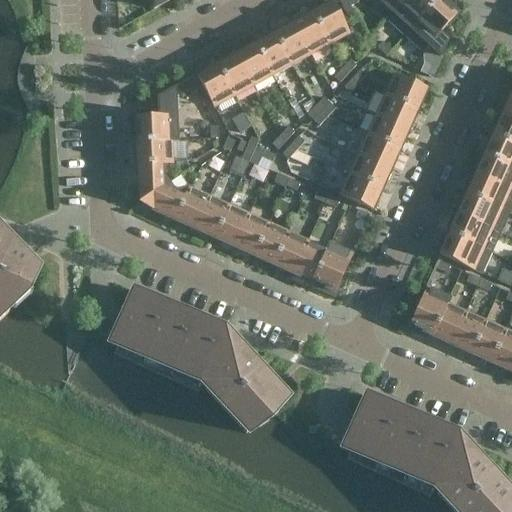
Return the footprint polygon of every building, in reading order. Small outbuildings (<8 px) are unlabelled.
[(171,1),(171,0),(152,0),(153,10),(171,1)] [(388,21),(406,0),(377,0),(392,14),(386,19),(388,21)] [(404,36),(437,0),(406,0),(388,21),(404,36)] [(448,24),(449,26),(461,13),(448,2),(445,6),(439,0),(437,0),(404,36),(422,52),(428,46),(440,58),(448,41),(440,33),(448,24)] [(332,3),(312,14),(329,46),(349,35),(332,3)] [(329,46),(312,14),(293,24),(310,56),(329,46)] [(310,56),(293,24),(274,35),(291,66),(310,56)] [(291,66),(274,35),(255,45),(272,77),(291,66)] [(391,51),(382,43),(377,48),(386,56),(391,51)] [(272,77),(255,45),(236,55),(253,87),(272,77)] [(253,87),(236,55),(217,66),(234,97),(253,87)] [(350,61),(342,70),(348,75),(356,66),(350,61)] [(234,97),(217,66),(197,77),(214,108),(234,97)] [(434,70),(424,66),(421,73),(431,77),(434,70)] [(340,84),(348,75),(342,70),(334,78),(340,84)] [(360,71),(352,79),(358,84),(366,76),(360,71)] [(393,75),(384,96),(417,111),(426,90),(393,75)] [(350,93),(358,84),(352,79),(344,88),(350,93)] [(198,91),(192,81),(192,80),(185,84),(191,95),(198,91)] [(135,134),(136,143),(172,141),(172,143),(178,143),(175,88),(158,98),(159,118),(147,119),(146,116),(130,117),(131,134),(135,134)] [(408,131),(417,111),(384,96),(375,116),(408,131)] [(511,97),(510,96),(506,104),(503,103),(498,115),(511,120),(511,97)] [(321,113),(329,104),(324,99),(316,107),(321,113)] [(335,109),(329,104),(321,113),(327,118),(335,109)] [(308,116),(313,121),(321,113),(316,107),(308,116)] [(327,118),(321,113),(313,121),(319,127),(327,118)] [(511,144),(511,120),(498,115),(493,126),(496,128),(492,136),(511,144)] [(399,150),(408,131),(375,116),(366,136),(399,150)] [(211,139),(218,139),(218,127),(210,128),(211,139)] [(288,128),(280,137),(286,142),(294,133),(288,128)] [(390,170),(399,150),(366,136),(357,155),(390,170)] [(511,144),(492,136),(483,155),(511,168),(511,144)] [(278,150),(286,142),(280,137),(272,145),(278,150)] [(298,137),(291,146),(296,151),(304,143),(298,137)] [(251,138),(246,149),(253,152),(258,142),(251,138)] [(229,153),(234,142),(227,139),(222,149),(229,153)] [(173,163),(172,143),(172,141),(136,143),(137,165),(173,163)] [(288,160),(296,151),(291,146),(283,155),(288,160)] [(249,163),(253,152),(246,149),(242,160),(249,163)] [(272,163),(275,156),(265,151),(261,158),(272,163)] [(390,170),(357,155),(348,175),(381,190),(390,170)] [(511,168),(483,155),(480,163),(477,162),(471,174),(511,192),(511,168)] [(173,164),(173,163),(137,165),(138,189),(140,192),(137,194),(143,202),(169,183),(162,172),(169,168),(168,164),(173,164)] [(511,207),(511,192),(471,174),(466,185),(469,187),(466,195),(509,214),(511,207)] [(285,187),(289,180),(278,175),(275,182),(285,187)] [(372,211),(381,190),(348,175),(339,196),(372,211)] [(299,184),(289,180),(285,187),(296,192),(299,184)] [(175,221),(190,188),(189,188),(187,191),(183,190),(177,194),(169,183),(143,202),(148,210),(151,208),(153,211),(175,221)] [(194,230),(209,197),(190,188),(175,221),(194,230)] [(314,199),(325,204),(328,197),(317,192),(314,199)] [(509,214),(466,195),(462,203),(459,201),(454,213),(500,234),(509,214)] [(214,239),(229,206),(209,197),(194,230),(214,239)] [(339,202),(328,197),(325,204),(336,209),(339,202)] [(234,248),(249,215),(229,206),(214,239),(234,248)] [(355,218),(365,223),(369,216),(358,211),(355,218)] [(500,234),(454,213),(448,224),(451,226),(448,234),(491,254),(500,234)] [(253,257),(268,224),(249,215),(234,248),(253,257)] [(273,266),(288,233),(268,224),(253,257),(273,266)] [(293,275),(308,242),(288,233),(273,266),(293,275)] [(37,274),(19,255),(18,256),(12,249),(12,248),(11,248),(10,248),(7,244),(7,242),(3,238),(4,236),(3,235),(3,238),(0,234),(0,320),(8,314),(11,307),(14,308),(27,295),(31,297),(31,296),(28,294),(37,274)] [(481,274),(491,254),(448,234),(444,242),(441,241),(435,253),(481,274)] [(327,250),(326,250),(308,242),(293,275),(313,283),(327,250)] [(329,244),(326,250),(327,250),(313,283),(321,287),(320,292),(335,298),(342,283),(340,282),(352,255),(329,244)] [(440,262),(436,269),(447,274),(450,267),(440,262)] [(497,281),(496,282),(511,289),(511,288),(511,287),(511,276),(510,275),(510,274),(502,270),(497,281)] [(466,282),(477,287),(480,281),(469,276),(466,282)] [(491,285),(480,281),(477,287),(488,292),(491,285)] [(431,337),(448,299),(426,289),(414,316),(412,315),(405,330),(420,337),(422,333),(431,337)] [(220,345),(225,333),(224,333),(225,331),(224,331),(223,332),(197,320),(197,319),(196,318),(196,320),(169,308),(170,307),(169,306),(168,308),(142,296),(143,294),(142,294),(138,301),(136,300),(136,302),(137,303),(118,344),(117,344),(116,346),(117,346),(113,354),(198,392),(202,384),(205,388),(204,389),(246,434),(247,433),(247,432),(283,399),(284,400),(285,398),(244,353),(238,359),(230,350),(220,345)] [(451,346),(466,313),(447,305),(450,299),(448,299),(431,337),(451,346)] [(471,355),(485,322),(466,313),(451,346),(471,355)] [(490,363),(505,331),(485,322),(471,355),(490,363)] [(510,372),(511,367),(511,333),(505,331),(490,363),(510,372)] [(470,463),(462,455),(452,450),(457,438),(456,438),(457,436),(456,436),(455,438),(429,426),(430,424),(429,423),(428,425),(402,413),(402,411),(401,411),(401,413),(374,401),(375,399),(374,399),(371,406),(369,405),(368,407),(369,408),(350,449),(349,449),(348,451),(349,451),(346,459),(430,497),(434,489),(438,493),(437,494),(453,511),(505,511),(511,506),(511,497),(476,458),(470,463)]
